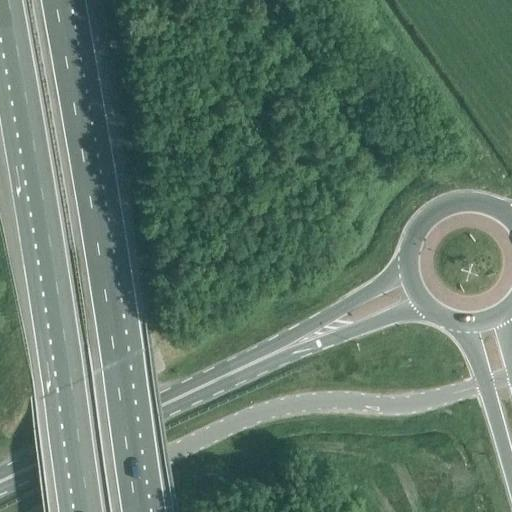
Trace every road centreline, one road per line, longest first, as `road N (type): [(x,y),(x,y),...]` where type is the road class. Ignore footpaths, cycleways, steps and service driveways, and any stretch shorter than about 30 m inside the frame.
road 1 (motorway): [(136,511),(52,0)]
road 2 (motorway): [(6,0),(87,511)]
road 3 (primary): [(0,489),(290,355),(424,305)]
road 4 (unclassified): [(49,511),(259,412),(341,400),(406,405),(484,384)]
road 5 (primary): [(406,264),(282,341),(0,474)]
road 6 (primary): [(506,215),(477,202),(445,205),(414,233),(406,264)]
